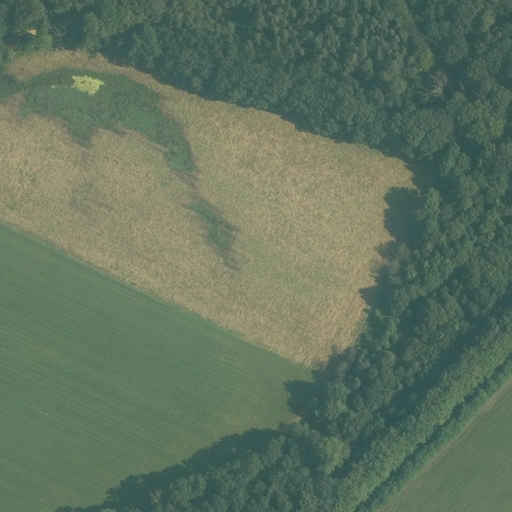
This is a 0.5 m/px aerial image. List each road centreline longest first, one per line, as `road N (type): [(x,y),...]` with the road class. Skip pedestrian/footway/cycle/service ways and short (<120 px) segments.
road 1 (track): [(351,511),(511,350)]
road 2 (track): [(396,0),(511,189)]
road 3 (track): [(0,41),(139,0)]
